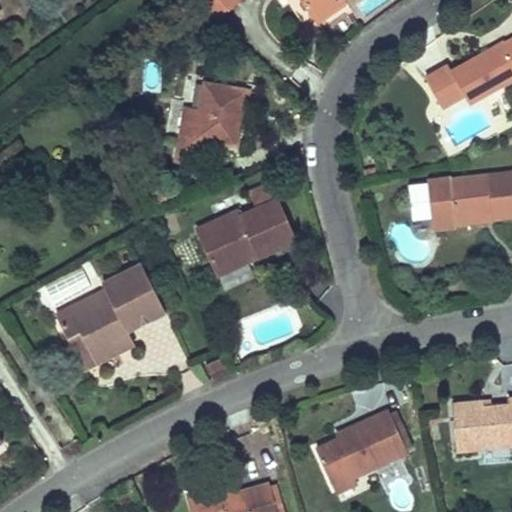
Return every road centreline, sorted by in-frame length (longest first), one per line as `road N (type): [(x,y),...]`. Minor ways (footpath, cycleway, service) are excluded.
road 1 (residential): [(441,0),(359,57),(327,127),(330,185),(371,347)]
road 2 (residential): [(371,347),(226,399),(24,511)]
road 3 (residential): [(511,320),(371,347)]
